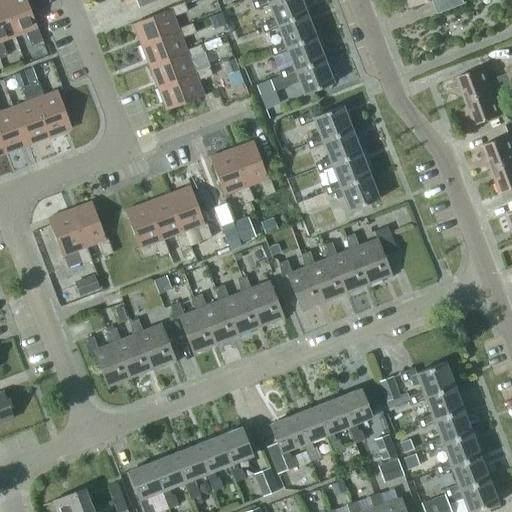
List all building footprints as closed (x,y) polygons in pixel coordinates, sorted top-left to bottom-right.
[(25,0),(0,0),(0,2),(13,36),(24,32),(30,46),(42,41),(25,0)] [(269,5),(274,19),(276,25),(305,13),(300,0),(269,0),(267,1),(266,0),(254,0),(250,2),(254,11),(269,5)] [(404,0),(407,8),(427,0),(430,0),(436,14),(463,4),(461,0),(404,0)] [(0,57),(6,55),(0,41),(13,36),(0,2),(0,57)] [(178,32),(177,29),(172,17),(186,11),(183,2),(167,8),(168,10),(132,24),(140,46),(178,32)] [(276,25),(274,19),(259,25),(263,34),(278,29),(283,42),(285,48),(315,36),(305,13),(276,25)] [(185,50),(180,38),(195,33),(191,23),(177,29),(178,32),(140,46),(148,67),(186,53),(185,50)] [(272,57),(287,52),(292,66),(294,71),(324,60),(315,36),(285,48),(283,42),(268,48),(272,57)] [(185,50),(186,53),(148,67),(157,89),(194,74),(193,71),(188,59),(203,54),(199,45),(185,50)] [(292,66),(277,71),(279,76),(255,86),(259,97),(273,91),(298,82),(304,95),(333,83),(324,60),(294,71),(292,66)] [(202,96),(197,81),(211,75),(207,66),(193,71),(194,74),(157,89),(165,110),(202,96)] [(507,73),(488,80),(483,67),(456,77),(465,101),(492,91),(511,84),(507,73)] [(37,82),(28,85),(47,137),(70,129),(56,91),(42,96),(37,82)] [(492,91),(465,101),(474,125),(501,115),(497,102),(511,96),(511,86),(511,84),(492,91)] [(25,102),(12,107),(25,146),(47,137),(28,85),(20,88),(25,102)] [(273,91),(259,97),(264,109),(278,104),(273,91)] [(319,135),(322,141),(351,129),(342,106),(313,117),(311,112),(296,118),(299,127),(314,121),(319,135)] [(0,144),(3,154),(25,146),(12,107),(0,111),(0,144)] [(322,141),(319,135),(305,141),(308,150),(323,145),(329,158),(331,164),(360,153),(351,129),(322,141)] [(511,143),(509,135),(482,146),(491,170),(511,161),(511,143)] [(268,177),(266,178),(253,141),(231,149),(245,187),(247,186),(259,181),(264,196),(274,192),(268,177)] [(231,149),(209,157),(223,195),(238,189),(243,204),(252,200),(247,186),(245,187),(231,149)] [(317,173),(332,168),(338,182),(340,187),(369,176),(360,153),(331,164),(329,158),(314,164),(317,173)] [(511,189),(511,161),(491,170),(500,194),(511,189)] [(349,211),(378,199),(369,176),(340,187),(338,182),(323,187),(327,197),(334,194),(336,200),(344,197),(349,211)] [(205,222),(203,223),(189,186),(167,194),(181,232),(184,231),(189,245),(210,237),(205,222)] [(146,202),(160,240),(162,239),(174,234),(180,248),(189,245),(184,231),(181,232),(167,194),(146,202)] [(106,238),(104,239),(91,202),(69,210),(83,248),(85,247),(97,242),(102,257),(112,253),(106,238)] [(160,240),(146,202),(124,210),(138,248),(153,242),(158,257),(168,253),(162,239),(160,240)] [(63,255),(67,268),(80,263),(81,265),(90,261),(85,247),(83,248),(69,210),(47,219),(61,256),(63,255)] [(231,223),(220,227),(229,250),(239,246),(238,243),(254,237),(247,217),(231,223)] [(375,238),(358,245),(353,233),(345,236),(348,249),(353,247),(369,286),(370,286),(369,283),(390,274),(391,277),(392,277),(383,255),(395,250),(386,226),(373,231),(375,238)] [(347,295),(346,292),(368,283),(369,286),(353,247),(348,249),(335,254),(331,242),(323,245),(326,258),(331,256),(347,295)] [(276,244),(267,247),(271,256),(280,252),(276,244)] [(325,303),(324,301),(345,292),(346,295),(347,295),(331,256),(326,258),(313,263),(308,251),(300,254),(303,267),(309,265),(324,304),(325,303)] [(303,267),(291,272),(286,260),(278,263),(281,276),(286,274),(301,313),(302,312),(301,310),(323,301),(324,304),(309,265),(303,267)] [(250,288),(245,276),(237,279),(240,292),(245,290),(261,329),(262,329),(261,326),(282,318),(283,320),(284,320),(268,281),(250,288)] [(74,284),(79,295),(97,288),(93,277),(74,284)] [(218,301),(223,299),(239,338),(238,335),(260,327),(261,329),(245,290),(240,292),(227,297),(223,285),(215,288),(218,301)] [(238,338),(239,338),(223,299),(218,301),(205,306),(200,294),(192,297),(195,310),(201,308),(216,347),(217,347),(216,344),(237,336),(238,338)] [(193,356),(194,356),(193,353),(215,345),(216,347),(201,308),(195,310),(183,315),(178,303),(170,306),(173,320),(178,318),(193,356)] [(176,363),(161,324),(142,331),(137,319),(129,322),(132,335),(138,333),(153,372),(154,372),(153,370),(174,361),(175,363),(176,363)] [(115,342),(131,381),(130,379),(152,370),(153,372),(138,333),(132,335),(120,340),(115,328),(107,331),(110,344),(115,342)] [(92,337),(85,340),(87,354),(92,352),(108,390),(109,390),(108,388),(129,379),(130,381),(131,381),(115,342),(110,344),(97,349),(92,337)] [(444,362),(415,373),(413,367),(399,373),(402,382),(410,380),(412,386),(419,384),(422,391),(424,397),(453,386),(444,363),(445,363),(444,362)] [(408,399),(407,396),(406,393),(398,396),(391,377),(378,382),(388,407),(408,399)] [(433,420),(462,409),(453,386),(424,397),(422,391),(407,396),(408,399),(411,405),(425,400),(430,414),(433,420)] [(359,389),(337,398),(348,426),(347,427),(354,443),(363,440),(359,430),(357,431),(354,424),(371,418),(359,389)] [(0,421),(12,418),(2,391),(0,391),(0,421)] [(332,452),(341,449),(337,438),(335,439),(332,433),(347,427),(348,426),(337,398),(314,407),(326,435),(325,435),(332,452)] [(326,435),(314,407),(292,415),(303,444),(309,461),(319,457),(315,447),(312,448),(310,441),(325,435),(326,435)] [(439,438),(441,444),(470,433),(462,409),(433,420),(430,414),(416,419),(419,429),(434,423),(439,438)] [(296,466),(292,456),(290,457),(287,450),(303,444),(292,415),(269,424),(277,443),(265,447),(276,474),(296,466)] [(234,482),(244,478),(240,468),(237,469),(235,462),(251,456),(240,427),(217,436),(228,465),(234,482)] [(479,456),(470,433),(441,444),(439,438),(425,443),(431,459),(445,453),(448,461),(450,467),(479,456)] [(374,441),(381,460),(395,454),(388,435),(374,441)] [(222,487),(218,477),(215,478),(213,471),(228,465),(217,436),(195,445),(206,474),(212,491),(222,487)] [(183,483),(190,499),(199,496),(195,486),(193,487),(190,480),(206,474),(195,445),(173,454),(184,482),(183,483)] [(418,464),(414,452),(402,456),(406,468),(418,464)] [(171,495),(168,489),(183,483),(184,482),(173,454),(150,462),(162,491),(161,491),(168,508),(177,504),(173,494),(171,495)] [(459,491),(488,480),(479,456),(450,467),(448,461),(433,466),(437,476),(451,470),(457,484),(459,491)] [(377,466),(383,483),(403,476),(396,459),(377,466)] [(146,497),(161,491),(162,491),(150,462),(128,471),(143,511),(154,511),(151,503),(148,504),(146,497)] [(278,490),(269,468),(253,474),(262,497),(278,490)] [(448,506),(462,500),(466,511),(474,511),(497,503),(497,502),(496,503),(488,480),(459,491),(457,484),(442,490),(444,494),(446,499),(448,506)] [(107,486),(111,499),(120,496),(116,483),(107,486)] [(83,489),(52,502),(56,511),(81,511),(91,508),(83,489)] [(379,511),(405,511),(401,500),(382,506),(378,494),(368,497),(372,510),(378,508),(379,511)] [(446,499),(444,494),(420,503),(423,511),(450,511),(448,506),(446,499)] [(120,496),(111,499),(116,511),(117,511),(125,509),(120,496)] [(346,506),(347,511),(379,511),(378,508),(372,510),(366,511),(359,511),(355,502),(345,505),(346,506)]
